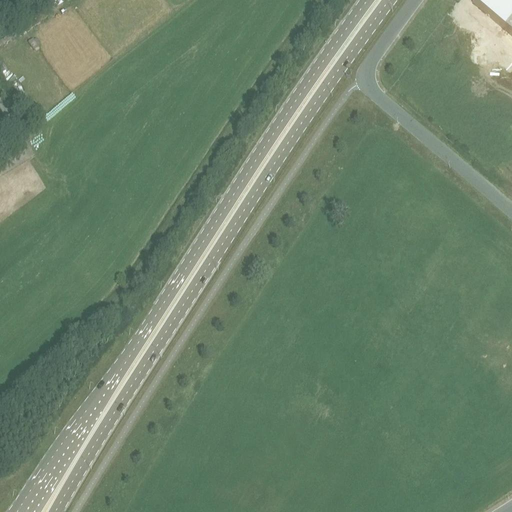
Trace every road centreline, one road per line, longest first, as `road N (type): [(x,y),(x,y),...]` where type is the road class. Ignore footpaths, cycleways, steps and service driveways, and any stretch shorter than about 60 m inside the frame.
road 1 (primary): [(367,0),(29,511)]
road 2 (primary): [(55,511),(261,182),(388,0)]
road 3 (unclassified): [(362,82),(511,211)]
